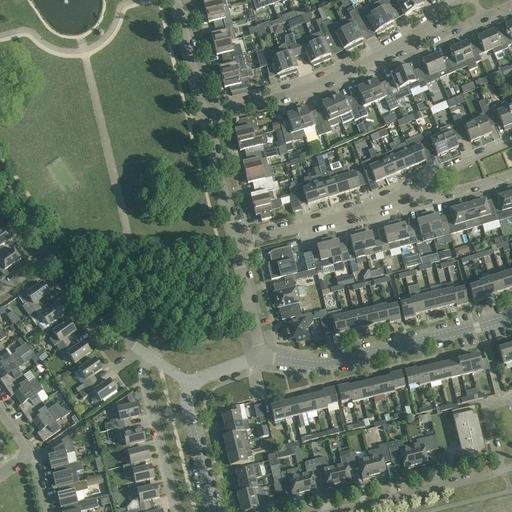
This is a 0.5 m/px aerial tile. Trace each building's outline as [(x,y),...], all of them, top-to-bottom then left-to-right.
[(206,13),(222,9),(227,8),(225,0),(208,0),(209,1),(203,2),(206,13)] [(270,0),(251,0),(256,11),(272,5),(270,0)] [(392,24),(393,23),(385,8),(390,5),(387,0),(383,0),(371,7),(375,13),(384,29),(385,30),(387,31),(393,27),(393,25),(392,24)] [(404,16),(414,11),(407,0),(387,0),(389,2),(394,10),(399,7),(404,16)] [(407,0),(414,11),(416,9),(422,8),(422,6),(423,5),(420,0),(407,0)] [(384,29),(375,13),(371,7),(370,8),(369,10),(366,12),(363,12),(362,12),(357,4),(352,7),(354,11),(363,26),(368,23),(375,34),(376,33),(377,35),(378,35),(385,32),(385,30),(384,29)] [(214,28),(224,26),(223,20),(225,20),(222,9),(206,13),(208,24),(213,23),(214,28)] [(342,24),(345,30),(354,48),(362,44),(362,43),(361,41),(363,41),(357,29),(363,26),(354,11),(348,14),(351,19),(342,24)] [(329,36),(325,28),(323,24),(321,19),(315,22),(322,38),(329,36)] [(338,40),(335,35),(335,34),(329,21),(323,24),(325,28),(329,36),(331,42),(332,43),(338,40)] [(511,23),(505,26),(507,32),(502,35),(507,47),(511,45),(511,23)] [(225,31),(221,33),(211,35),(214,46),(230,42),(229,36),(232,35),(234,32),(232,24),(224,26),(225,31)] [(354,48),(353,46),(345,30),(335,35),(338,40),(343,51),(344,50),(345,52),(346,52),(354,48)] [(485,34),(492,50),(494,55),(508,49),(507,47),(502,35),(496,37),(493,31),(485,34)] [(331,42),(329,36),(322,38),(320,33),(311,37),(313,44),(320,61),(321,63),(329,60),(330,58),(329,57),(330,56),(326,46),(332,43),(331,42)] [(492,50),(485,34),(477,38),(480,44),(474,46),(476,50),(478,56),(492,50)] [(281,56),(287,73),(288,76),(296,73),(296,71),(296,70),(297,70),(293,58),(299,56),(295,44),(291,35),(284,37),(285,45),(281,47),(280,48),(279,49),(281,56)] [(311,37),(301,41),(302,42),(295,44),(299,56),(306,54),(310,65),(311,64),(312,65),(314,67),(321,63),(320,61),(313,44),(311,37)] [(230,42),(214,46),(216,56),(221,55),(222,61),(242,56),(239,45),(231,47),(230,42)] [(466,43),(458,46),(465,62),(472,59),(474,64),(481,62),(478,56),(476,50),(474,46),(468,49),(466,43)] [(467,68),(465,62),(458,46),(450,50),(452,56),(447,58),(448,62),(453,73),(467,68)] [(262,51),(256,53),(259,69),(266,67),(263,55),(262,51)] [(288,76),(287,73),(281,56),(276,58),(274,52),(269,53),(263,55),(266,67),(273,65),(273,67),(277,77),(278,76),(278,77),(279,78),(288,76)] [(447,76),(453,73),(448,62),(447,58),(441,60),(438,54),(430,58),(437,74),(444,71),(447,76)] [(242,56),(222,61),(224,66),(219,68),(222,78),(246,72),(245,67),(242,56)] [(419,70),(426,85),(439,80),(437,74),(430,58),(422,61),(425,67),(419,70)] [(411,66),(400,70),(408,89),(411,95),(410,91),(419,87),(420,90),(426,87),(426,85),(419,70),(413,72),(411,66)] [(510,74),(507,66),(500,69),(503,76),(510,74)] [(392,81),(387,83),(392,96),(395,102),(411,95),(408,89),(400,70),(390,75),(392,81)] [(246,72),(222,78),(224,89),(230,88),(231,93),(250,88),(248,79),(248,78),(246,72)] [(496,80),(502,78),(503,77),(501,72),(494,74),(496,80)] [(387,83),(379,87),(376,81),(367,85),(368,87),(375,103),(385,99),(390,112),(398,108),(392,96),(387,83)] [(360,103),(355,105),(361,119),(367,116),(363,108),(375,103),(367,85),(357,89),(360,96),(358,97),(360,103)] [(332,100),(341,123),(342,125),(353,120),(354,122),(361,119),(355,105),(349,108),(346,102),(344,102),(341,96),(332,100)] [(326,119),(320,121),(325,135),(332,133),(330,128),(341,123),(332,100),(322,104),(325,111),(323,112),(326,119)] [(483,139),(489,137),(488,135),(491,134),(488,126),(494,123),(489,112),(484,100),(478,103),(483,114),(478,116),(480,120),(474,122),(481,138),(483,138),(483,139)] [(448,108),(445,102),(438,105),(441,111),(448,108)] [(489,112),(494,123),(499,121),(504,132),(511,128),(511,121),(506,109),(501,111),(499,107),(489,112)] [(320,121),(313,123),(311,116),(309,116),(306,109),(297,112),(304,137),(316,133),(318,138),(325,135),(320,121)] [(305,138),(304,137),(297,112),(287,116),(289,123),(287,124),(288,129),(282,131),(285,145),(305,138)] [(479,141),(479,139),(481,138),(474,122),(468,125),(466,121),(462,123),(459,115),(452,118),(456,126),(461,137),(467,135),(470,143),(473,142),(474,143),(479,141)] [(234,131),(237,141),(265,134),(260,136),(259,130),(258,130),(257,129),(255,120),(238,124),(239,129),(234,131)] [(280,130),(279,123),(271,125),(273,131),(280,130)] [(455,151),(455,149),(458,148),(454,140),(461,137),(456,126),(449,128),(449,126),(438,131),(441,136),(448,152),(450,152),(450,153),(455,151)] [(378,133),(380,139),(388,136),(385,130),(378,133)] [(286,147),(285,145),(282,131),(275,132),(279,148),(286,147)] [(446,155),(445,153),(448,152),(441,136),(438,131),(428,135),(429,137),(423,140),(428,151),(433,149),(437,157),(440,156),(441,157),(446,155)] [(372,143),(380,139),(378,133),(370,137),(372,143)] [(244,151),(246,156),(264,152),(263,146),(266,146),(267,143),(265,134),(237,141),(240,152),(244,151)] [(415,166),(425,162),(424,158),(429,155),(428,151),(423,140),(421,135),(405,142),(409,151),(415,166)] [(405,170),(415,166),(409,151),(404,154),(398,140),(393,142),(395,148),(405,170)] [(386,154),(395,175),(405,170),(395,148),(393,142),(394,144),(389,146),(392,152),(386,154)] [(279,148),(278,149),(280,156),(287,154),(286,147),(279,148)] [(361,164),(363,171),(368,181),(373,179),(375,183),(385,179),(376,156),(373,150),(368,152),(371,160),(361,164)] [(264,152),(246,156),(247,162),(242,163),(245,174),(268,168),(264,152)] [(385,179),(395,175),(386,154),(381,156),(380,154),(376,156),(385,179)] [(334,180),(332,175),(328,173),(326,174),(324,167),(319,168),(319,171),(328,199),(338,196),(334,180)] [(346,167),(341,169),(349,192),(359,189),(358,185),(364,183),(361,173),(360,172),(349,176),(346,167)] [(273,178),(271,178),(268,168),(261,170),(245,174),(247,185),(257,182),(259,188),(263,187),(263,186),(274,184),(273,178)] [(338,196),(349,192),(341,169),(331,172),(332,175),(334,180),(338,196)] [(310,177),(318,202),(328,199),(319,171),(315,172),(319,185),(313,187),(310,177)] [(318,202),(310,177),(303,179),(305,184),(295,187),(298,196),(299,203),(301,211),(302,211),(299,203),(306,201),(307,205),(318,202)] [(263,186),(263,187),(265,192),(250,196),(253,207),(276,201),(274,192),(279,191),(277,183),(274,184),(263,186)] [(511,217),(511,211),(511,210),(507,194),(496,197),(501,213),(496,215),(498,221),(511,217)] [(293,214),(301,211),(299,203),(298,196),(289,198),(290,204),(293,214)] [(253,207),(255,217),(260,216),(261,222),(273,219),(271,211),(279,210),(281,206),(290,204),(289,198),(276,201),(253,207)] [(475,203),(482,226),(498,221),(496,215),(490,216),(488,210),(485,200),(475,203)] [(482,226),(475,203),(460,208),(466,231),(482,226)] [(454,227),(448,229),(450,235),(450,236),(455,234),(466,231),(460,208),(449,211),(452,220),(454,227)] [(443,237),(450,235),(448,229),(442,230),(438,216),(432,217),(431,213),(426,214),(433,241),(443,238),(443,237)] [(433,241),(426,214),(421,215),(422,220),(416,222),(417,225),(411,227),(415,238),(416,245),(423,243),(426,245),(430,244),(432,241),(433,241)] [(393,223),(399,249),(410,246),(409,240),(415,238),(411,227),(406,229),(405,225),(399,226),(398,222),(393,223)] [(399,249),(398,243),(393,223),(388,224),(389,229),(383,230),(386,240),(380,242),(383,253),(399,249)] [(0,254),(5,251),(2,246),(3,245),(11,239),(4,229),(0,232),(0,254)] [(364,251),(366,257),(383,253),(380,242),(374,243),(371,233),(366,235),(364,230),(359,231),(364,251)] [(355,256),(348,257),(349,262),(356,260),(366,257),(364,251),(359,231),(354,233),(355,237),(350,239),(354,254),(355,256)] [(504,242),(502,236),(496,238),(498,244),(504,242)] [(349,262),(348,257),(345,244),(339,246),(338,242),(332,243),(331,238),(326,240),(332,266),(349,262)] [(322,268),(332,266),(326,240),(321,241),(322,246),(316,247),(321,264),(315,266),(316,270),(317,275),(324,273),(322,268)] [(479,242),(471,245),(473,251),(481,249),(479,242)] [(472,252),(470,245),(454,250),(455,257),(472,252)] [(289,263),(287,256),(292,255),(290,248),(292,247),(275,251),(274,251),(273,252),(272,252),(271,252),(270,253),(269,254),(268,254),(268,255),(268,256),(269,254),(272,267),(268,268),(268,267),(270,279),(271,281),(281,278),(296,275),(293,262),(289,263)] [(0,254),(0,271),(1,273),(20,260),(13,250),(8,254),(5,251),(0,254)] [(450,259),(448,252),(438,254),(440,261),(450,259)] [(311,253),(303,255),(307,272),(310,271),(315,270),(311,253)] [(420,265),(417,255),(404,258),(407,268),(420,265)] [(358,268),(357,261),(350,263),(351,270),(358,268)] [(416,277),(426,274),(424,266),(422,267),(418,268),(419,270),(414,272),(416,277)] [(504,291),(511,288),(511,279),(510,272),(499,276),(504,291)] [(352,276),(336,280),(338,287),(342,286),(354,283),(352,276)] [(504,291),(499,276),(489,279),(494,294),(504,291)] [(483,298),(484,297),(494,294),(489,279),(479,282),(479,284),(483,298)] [(282,321),(295,318),(301,317),(299,307),(298,304),(299,303),(298,298),(306,296),(304,287),(296,289),(295,289),(293,281),(283,283),(273,286),(275,293),(274,294),(278,309),(279,308),(282,321)] [(328,289),(326,281),(319,282),(321,290),(328,289)] [(32,312),(33,314),(44,306),(40,301),(49,294),(42,284),(29,294),(27,291),(20,297),(25,305),(27,304),(32,312)] [(485,300),(484,297),(483,298),(479,284),(469,288),(474,303),(485,300)] [(418,286),(407,288),(410,302),(414,316),(424,313),(421,297),(418,286)] [(456,305),(456,306),(456,308),(467,305),(464,289),(454,292),(453,292),(456,305)] [(446,308),(456,306),(456,305),(453,292),(452,290),(442,292),(446,308)] [(442,292),(431,295),(435,311),(446,308),(442,292)] [(435,311),(431,295),(421,297),(424,313),(435,311)] [(415,318),(414,316),(410,302),(400,305),(404,320),(415,318)] [(57,320),(64,316),(57,306),(48,312),(44,306),(33,314),(41,324),(37,326),(43,334),(59,323),(57,320)] [(378,324),(388,322),(389,322),(386,308),(385,306),(375,309),(378,324)] [(396,306),(386,308),(389,322),(388,322),(389,324),(400,321),(396,306)] [(378,324),(375,309),(364,311),(368,327),(378,324)] [(331,334),(326,311),(318,313),(324,335),(331,334)] [(368,327),(364,311),(353,314),(357,329),(368,327)] [(13,312),(7,316),(15,326),(21,322),(13,312)] [(301,317),(295,318),(296,322),(285,325),(288,340),(295,339),(296,343),(309,339),(306,329),(308,328),(310,327),(312,323),(313,321),(311,314),(301,317)] [(357,329),(353,314),(343,316),(347,332),(357,329)] [(336,335),(347,332),(343,316),(332,319),(336,335)] [(56,345),(60,351),(70,344),(66,339),(75,332),(68,322),(60,328),(53,333),(56,338),(54,338),(52,340),(52,343),(53,345),(56,345)] [(70,344),(60,351),(67,361),(70,359),(74,364),(90,353),(83,343),(74,350),(70,344)] [(0,372),(20,359),(30,352),(25,345),(14,352),(16,353),(9,358),(4,350),(0,352),(0,372)] [(511,362),(511,357),(509,347),(498,350),(503,365),(511,362)] [(48,357),(41,350),(35,356),(38,359),(42,363),(48,357)] [(468,358),(472,374),(483,371),(479,356),(468,358)] [(457,361),(461,377),(472,374),(468,358),(457,361)] [(20,359),(0,372),(0,374),(3,378),(0,380),(0,381),(5,389),(23,377),(17,369),(24,364),(20,359)] [(76,390),(79,394),(86,389),(96,382),(93,376),(102,370),(95,360),(79,371),(85,381),(82,383),(83,385),(76,390)] [(447,364),(451,379),(461,377),(457,361),(447,364)] [(451,379),(447,364),(436,366),(440,382),(451,379)] [(430,384),(440,382),(436,366),(426,369),(430,384)] [(408,387),(418,385),(415,371),(416,371),(415,369),(404,372),(408,387)] [(426,369),(416,371),(415,371),(418,385),(419,387),(430,384),(426,369)] [(5,389),(11,397),(14,395),(18,400),(39,386),(30,372),(23,377),(5,389)] [(391,377),(394,391),(404,388),(403,382),(401,373),(389,375),(390,378),(391,377)] [(391,377),(390,378),(380,380),(384,396),(394,393),(394,391),(391,377)] [(384,396),(380,380),(369,383),(373,398),(384,396)] [(96,382),(86,389),(79,394),(83,400),(90,395),(93,399),(97,397),(100,402),(116,391),(109,381),(100,387),(96,382)] [(373,398),(369,383),(359,385),(363,401),(373,398)] [(341,404),(351,401),(348,388),(349,388),(348,385),(337,388),(339,398),(341,404)] [(359,385),(349,388),(348,388),(351,401),(352,403),(363,401),(359,385)] [(24,416),(41,404),(48,399),(39,386),(18,400),(21,405),(18,407),(24,416)] [(322,392),(323,394),(327,407),(337,405),(336,399),(333,389),(322,392)] [(467,403),(478,400),(475,390),(465,392),(467,398),(466,398),(467,403)] [(475,390),(478,400),(484,398),(483,394),(479,395),(478,392),(477,392),(476,390),(475,390)] [(323,394),(312,396),(316,412),(327,409),(327,407),(323,394)] [(316,412),(312,396),(302,399),(306,415),(316,412)] [(295,417),(306,415),(302,399),(291,401),(295,417)] [(285,420),(295,417),(291,401),(281,404),(285,420)] [(24,416),(30,424),(33,422),(36,427),(57,412),(66,406),(64,404),(61,406),(60,408),(58,404),(47,411),(41,404),(24,416)] [(285,420),(281,404),(270,407),(274,422),(285,420)] [(117,429),(129,426),(128,420),(139,417),(136,405),(123,408),(122,406),(115,407),(113,411),(115,417),(116,423),(112,423),(114,430),(117,429)] [(243,405),(232,408),(233,413),(222,416),(223,423),(219,424),(220,427),(247,421),(243,405)] [(259,418),(263,417),(263,415),(261,405),(254,407),(256,417),(256,419),(259,418)] [(61,420),(71,413),(67,406),(66,406),(57,412),(36,427),(40,432),(37,434),(43,443),(60,431),(55,423),(61,419),(61,420)] [(456,430),(478,424),(474,406),(451,412),(456,430)] [(249,431),(247,421),(220,427),(221,431),(225,430),(226,436),(223,437),(226,436),(249,431)] [(483,442),(478,424),(456,430),(460,448),(483,442)] [(129,426),(117,429),(120,442),(125,441),(126,447),(134,445),(145,442),(142,430),(131,433),(129,426)] [(226,436),(223,437),(224,444),(221,445),(221,448),(248,442),(246,432),(250,431),(249,431),(226,436)] [(54,469),(68,466),(68,465),(66,455),(74,453),(72,444),(68,437),(49,450),(50,456),(48,456),(51,470),(54,469)] [(418,447),(411,448),(416,468),(428,465),(425,455),(425,453),(431,452),(427,438),(416,441),(418,447)] [(248,442),(221,448),(222,451),(226,450),(227,457),(245,453),(251,451),(248,442)] [(396,460),(402,459),(402,461),(404,470),(416,468),(411,448),(404,450),(403,446),(402,444),(401,443),(399,442),(398,442),(387,445),(387,448),(391,461),(396,460)] [(483,442),(460,448),(464,466),(487,461),(483,442)] [(126,447),(122,448),(124,455),(128,454),(131,465),(139,463),(149,461),(147,449),(136,451),(134,445),(126,447)] [(368,453),(369,459),(374,478),(386,475),(383,465),(383,463),(391,461),(387,448),(387,445),(378,447),(379,450),(368,453)] [(251,451),(245,453),(227,457),(229,464),(225,464),(226,468),(236,466),(247,463),(246,459),(250,458),(252,456),(251,451)] [(334,467),(339,486),(351,483),(348,472),(354,470),(350,457),(350,453),(349,454),(349,452),(339,455),(341,465),(334,467)] [(350,453),(350,457),(354,470),(359,469),(362,481),(374,478),(369,459),(358,461),(357,455),(356,456),(355,452),(350,453)] [(276,454),(267,456),(268,462),(277,460),(276,454)] [(327,489),(339,486),(334,467),(328,469),(326,458),(314,461),(319,479),(325,477),(327,489)] [(307,474),(299,476),(304,495),(316,492),(313,480),(319,479),(314,461),(306,463),(304,465),(307,474)] [(58,488),(59,488),(73,485),(79,483),(76,473),(83,472),(81,463),(77,463),(68,465),(68,466),(54,469),(55,475),(52,476),(56,489),(58,489),(58,488)] [(131,465),(126,466),(122,467),(125,480),(134,478),(135,484),(154,479),(151,467),(140,470),(139,463),(131,465)] [(259,468),(232,474),(234,484),(247,481),(255,479),(261,478),(259,468)] [(292,498),(304,495),(299,476),(288,478),(287,472),(280,474),(282,481),(284,488),(290,486),(290,488),(292,498)] [(282,481),(280,474),(272,476),(273,483),(282,481)] [(247,481),(234,484),(237,494),(239,493),(240,493),(254,490),(258,490),(255,479),(247,481)] [(57,495),(60,508),(86,502),(78,504),(75,494),(88,491),(86,481),(79,483),(73,485),(59,488),(59,489),(58,489),(60,494),(57,495)] [(133,511),(137,511),(149,508),(148,501),(159,499),(156,487),(146,489),(137,491),(139,498),(135,499),(126,509),(126,511),(133,511)] [(254,490),(240,493),(239,493),(237,494),(238,501),(234,502),(235,505),(256,500),(262,499),(260,489),(258,490),(254,490)] [(108,498),(100,500),(102,506),(110,504),(108,498)] [(251,511),(259,510),(256,500),(235,505),(236,508),(240,508),(240,511),(251,511)] [(83,511),(89,511),(86,502),(60,508),(60,509),(63,508),(64,511),(83,511)]
